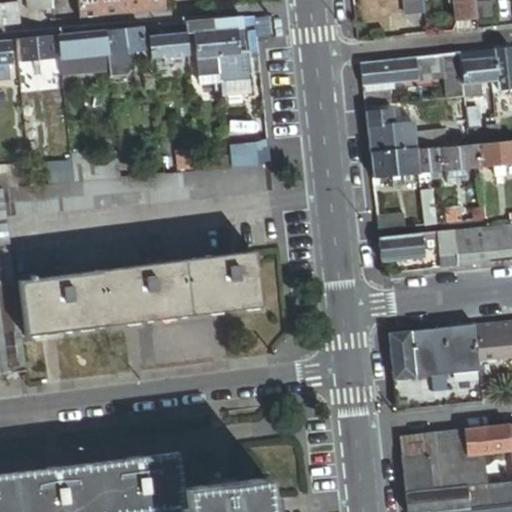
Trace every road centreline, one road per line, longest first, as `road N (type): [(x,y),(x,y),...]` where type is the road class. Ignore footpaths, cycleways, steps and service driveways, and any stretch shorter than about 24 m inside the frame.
road 1 (residential): [(0,415),(351,369)]
road 2 (tertiary): [(316,0),(345,310)]
road 3 (residential): [(345,310),(511,292)]
road 4 (tertiary): [(351,369),(364,511)]
